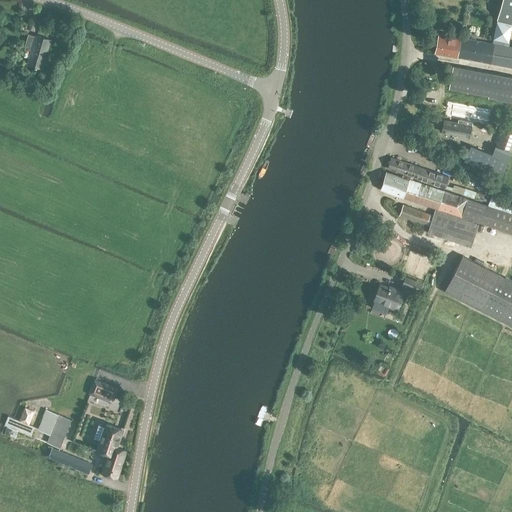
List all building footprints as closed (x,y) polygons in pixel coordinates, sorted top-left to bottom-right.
[(511,0),(502,0),(497,20),(511,24),(511,0)] [(42,68),(51,40),(36,35),(36,36),(28,34),(25,46),(33,48),(28,64),(36,66),(35,67),(38,68),(38,67),(42,68)] [(511,47),(508,47),(491,43),(439,34),(435,53),(511,66),(511,47)] [(511,77),(453,66),(449,88),(489,95),(488,97),(511,101),(511,77)] [(458,120),(457,123),(444,120),(442,131),(470,137),(472,122),(488,125),(491,109),(447,101),(445,118),(458,120)] [(492,153),(508,159),(511,148),(511,130),(503,127),(492,153)] [(502,177),(508,159),(492,153),(471,145),(464,160),(502,177)] [(434,154),(430,161),(438,165),(442,158),(434,154)] [(388,169),(445,188),(448,177),(391,158),(390,162),(388,169)] [(410,179),(410,180),(387,172),(381,189),(435,209),(432,215),(403,204),(399,215),(429,226),(427,231),(471,246),(478,223),(511,234),(511,207),(510,207),(511,203),(489,195),(486,205),(467,198),(410,179)] [(454,183),(453,188),(474,196),(476,190),(454,183)] [(511,281),(462,255),(444,291),(480,310),(511,326),(511,281)] [(401,286),(419,293),(423,283),(405,275),(401,286)] [(396,308),(403,292),(395,289),(394,290),(380,285),(374,300),(396,308)] [(116,389),(96,381),(95,380),(90,392),(112,401),(116,389)] [(31,435),(34,430),(35,426),(29,424),(34,411),(25,407),(20,420),(8,416),(5,425),(31,435)] [(47,442),(53,445),(60,447),(71,419),(48,409),(39,430),(50,434),(47,442)] [(122,429),(106,424),(105,426),(99,424),(94,437),(101,439),(97,450),(123,458),(126,450),(116,447),(122,429)] [(89,473),(93,464),(52,447),(48,456),(89,473)] [(117,477),(123,459),(109,454),(103,472),(117,477)]
